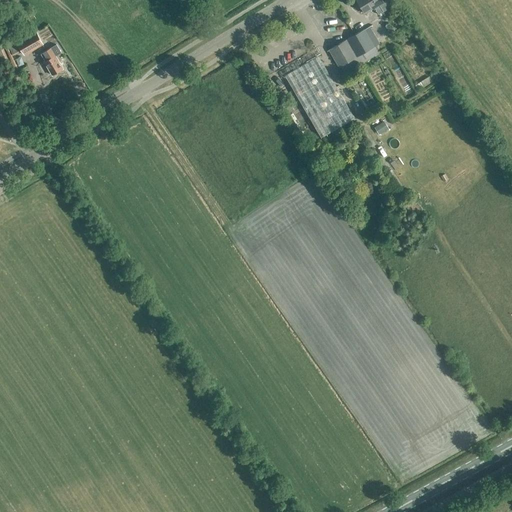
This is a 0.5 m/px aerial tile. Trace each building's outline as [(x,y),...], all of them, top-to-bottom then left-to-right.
[(387,0),(386,0),(384,2),(382,0),(356,0),(365,13),(374,8),(378,14),(391,6),(387,0)] [(370,26),(329,50),(339,67),(375,46),(372,41),(377,38),(370,26)] [(43,45),(40,39),(36,32),(16,43),(23,56),(43,45)] [(57,44),(50,48),(43,52),(47,59),(44,61),(52,75),(64,68),(56,55),(62,52),(57,44)] [(355,118),(319,56),(286,75),(322,137),(355,118)] [(421,86),(438,75),(435,71),(418,82),(421,86)] [(389,128),(384,121),(374,127),(379,135),(389,128)]
